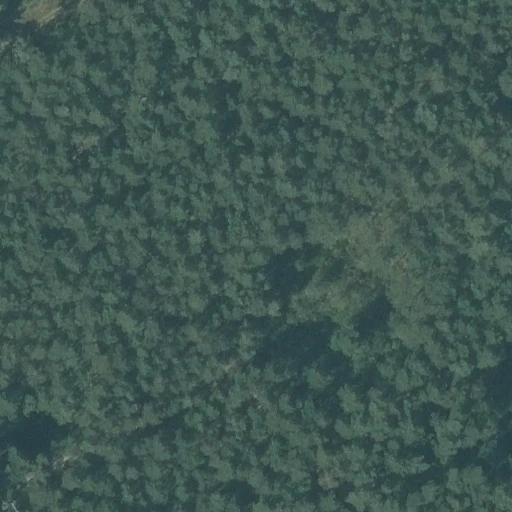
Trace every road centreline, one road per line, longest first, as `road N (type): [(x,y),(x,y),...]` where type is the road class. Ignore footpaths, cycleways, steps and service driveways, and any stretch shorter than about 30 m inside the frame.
road 1 (unknown): [(0,166),(359,511)]
road 2 (unknown): [(227,383),(0,493)]
